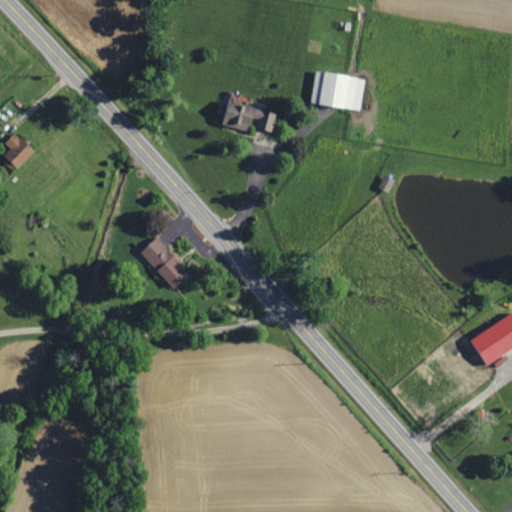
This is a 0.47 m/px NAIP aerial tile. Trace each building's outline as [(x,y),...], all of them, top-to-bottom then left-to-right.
[(311,103),(360,111),(365,78),(316,71),(311,103)] [(224,125),(251,133),(253,127),(272,132),(277,115),(231,101),(224,125)] [(18,168),(35,151),(16,132),(5,143),(10,148),(4,155),(18,168)] [(177,289),(192,272),(156,237),(140,254),(177,289)] [(511,349),(511,312),(471,339),(487,365),(511,349)]
